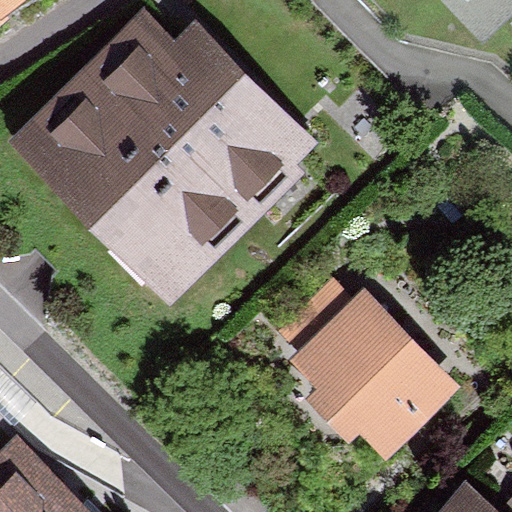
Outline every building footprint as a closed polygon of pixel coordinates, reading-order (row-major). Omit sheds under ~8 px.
[(434,0),(466,35),(505,0),(434,0)] [(298,214),(127,28),(0,144),(0,220),(133,365),(298,214)] [(434,405),(340,300),(225,402),(320,507),(434,405)] [(83,511),(13,440),(0,452),(0,511),(83,511)] [(485,511),(466,496),(452,511),(485,511)]
